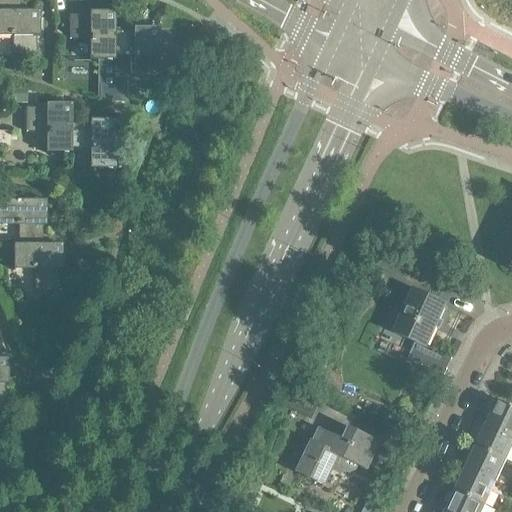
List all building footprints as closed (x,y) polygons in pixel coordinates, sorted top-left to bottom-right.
[(0,0),(0,12),(21,13),(20,0),(0,0)] [(21,13),(0,12),(0,35),(14,35),(14,58),(37,58),(37,13),(21,13)] [(89,17),(70,16),(70,40),(89,40),(90,40),(90,43),(91,43),(91,60),(89,60),(89,61),(115,61),(115,57),(115,32),(115,17),(89,17)] [(133,32),(115,32),(115,57),(133,57),(134,57),(134,59),(135,59),(135,76),(133,76),(133,78),(136,78),(159,78),(159,33),(133,32)] [(230,52),(217,45),(211,56),(224,62),(230,52)] [(27,90),(13,90),(13,103),(27,103),(27,90)] [(46,109),(27,109),(27,131),(27,133),(47,133),(47,136),(48,136),(48,152),(46,153),(46,154),(49,154),(71,154),(71,148),(71,125),(71,109),(46,109)] [(90,124),(71,125),(71,148),(90,148),(91,148),(91,151),(92,151),(92,168),(90,168),(90,170),(93,170),(116,170),(116,124),(90,124)] [(43,246),(43,202),(0,202),(0,225),(20,225),(20,246),(43,246)] [(20,246),(13,246),(13,272),(15,272),(15,269),(32,269),(32,271),(36,271),(36,291),(59,291),(59,272),(58,246),(43,246),(20,246)] [(410,359),(445,375),(453,359),(428,348),(447,307),(414,292),(395,334),(416,344),(410,359)] [(312,421),(322,400),(294,387),(284,407),(312,421)] [(511,408),(498,402),(492,416),(490,415),(486,424),(511,435),(511,408)] [(511,435),(486,424),(482,432),(484,433),(477,447),(506,461),(511,447),(511,435)] [(313,444),(299,475),(325,487),(332,472),(340,475),(346,473),(347,471),(351,473),(356,472),(358,467),(367,471),(380,444),(350,430),(344,443),(319,431),(313,444)] [(506,461),(477,447),(470,461),(469,461),(465,469),(496,484),(501,475),(499,475),(506,461)] [(492,493),(496,484),(465,469),(461,478),(463,479),(456,492),(485,506),(491,492),(492,493)] [(482,511),(485,506),(456,492),(450,506),(448,505),(444,511),(482,511)] [(370,497),(363,511),(374,511),(380,502),(370,497)]
